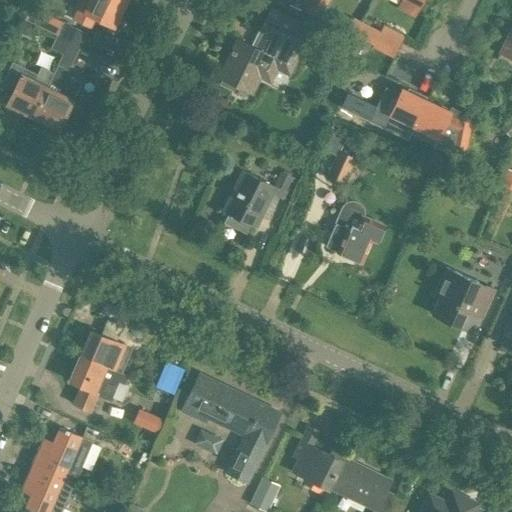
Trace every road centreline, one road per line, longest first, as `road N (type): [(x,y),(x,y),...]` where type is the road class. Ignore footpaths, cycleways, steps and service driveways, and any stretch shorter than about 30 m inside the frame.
road 1 (residential): [(511,422),(76,239)]
road 2 (residential): [(76,239),(192,0)]
road 3 (residential): [(0,415),(76,239)]
